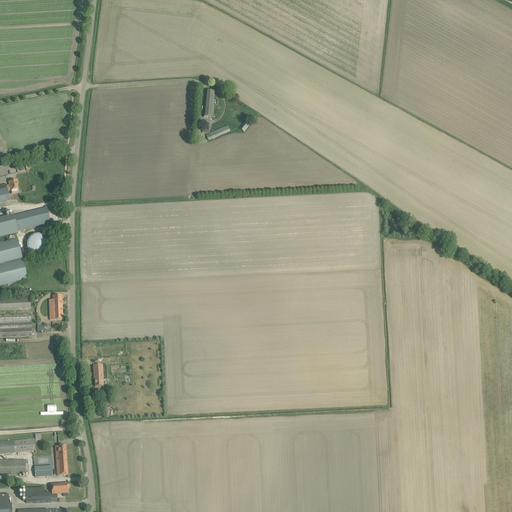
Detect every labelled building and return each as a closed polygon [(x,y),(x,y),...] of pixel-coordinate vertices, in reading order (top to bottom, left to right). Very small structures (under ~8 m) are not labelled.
[(214,92),(211,92),(206,91),(204,117),(212,118),(214,106),(213,106),(214,92)] [(240,129),(244,133),(250,124),(246,121),(240,129)] [(206,135),(209,141),(230,132),(227,126),(206,135)] [(11,191),(12,194),(19,193),(16,180),(9,182),(9,185),(6,186),(7,191),(11,191)] [(0,202),(9,200),(7,191),(6,186),(5,184),(0,185),(0,202)] [(0,237),(18,233),(18,231),(46,224),(50,223),(47,207),(42,209),(0,218),(0,237)] [(49,239),(34,232),(27,250),(45,257),(50,243),(47,242),(49,239)] [(0,286),(7,285),(8,285),(13,284),(12,283),(28,279),(17,239),(2,243),(2,242),(0,242),(0,286)] [(54,308),(49,308),(49,320),(63,320),(62,296),(53,297),(54,308)] [(0,299),(0,310),(31,309),(30,299),(0,299)] [(0,315),(0,338),(32,337),(31,314),(0,315)] [(93,346),(94,358),(102,358),(101,346),(93,346)] [(93,366),(94,379),(95,379),(95,387),(103,387),(102,380),(103,380),(102,365),(93,366)] [(0,442),(0,454),(35,451),(34,439),(0,442)] [(59,447),(59,455),(56,455),(58,476),(68,475),(65,446),(59,447)] [(0,474),(26,474),(25,460),(0,460),(0,474)] [(34,468),(35,478),(53,476),(52,466),(34,468)] [(52,485),(52,495),(63,494),(68,493),(69,493),(68,483),(52,485)] [(50,502),(50,493),(44,493),(44,488),(26,489),(26,503),(50,502)] [(0,511),(12,511),(12,504),(9,504),(8,494),(0,494),(0,511)]
